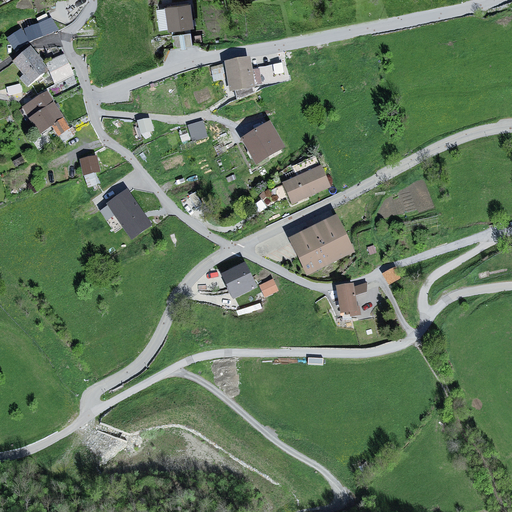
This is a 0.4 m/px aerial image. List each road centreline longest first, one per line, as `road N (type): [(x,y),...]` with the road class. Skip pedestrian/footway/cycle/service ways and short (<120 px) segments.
road 1 (residential): [(88,94),(198,61),(497,0)]
road 2 (residential): [(93,403),(220,353),(315,357),(399,348),(420,334),(424,318)]
road 3 (residential): [(239,251),(461,139),(511,129)]
road 4 (residential): [(239,251),(310,285),(350,285),(492,234)]
road 5 (residential): [(88,94),(105,140),(170,205),(239,251)]
road 6 (residential): [(93,403),(99,379),(145,357),(207,265),(239,251)]
